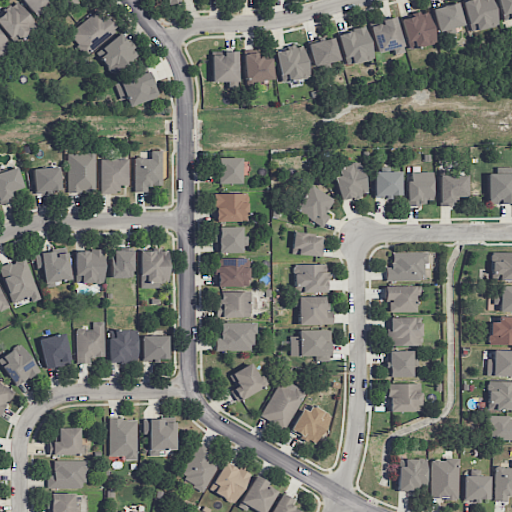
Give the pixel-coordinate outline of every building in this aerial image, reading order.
[(22,0),(33,15),(54,0),(70,0),(71,1),(72,0),(22,0)] [(496,25),(490,0),(461,0),(469,31),(496,25)] [(511,0),(497,0),(502,20),(511,18),(511,0)] [(0,27),(13,43),(35,25),(15,1),(0,12),(0,27)] [(462,25),(456,2),(431,9),(437,32),(462,25)] [(116,28),(97,7),(67,35),(87,56),(116,28)] [(428,11),(400,17),(406,49),(434,44),(428,11)] [(392,49),(393,54),(402,52),(394,16),(381,19),(381,21),(369,24),(375,52),(392,49)] [(345,65),(372,58),(364,26),(337,33),(345,65)] [(112,75),(138,54),(120,32),(94,53),(112,75)] [(0,55),(11,47),(0,33),(0,55)] [(338,60),(332,37),(307,44),(313,66),(338,60)] [(308,77),(302,45),(274,50),(280,83),(308,77)] [(237,51),(223,51),(223,54),(211,54),(211,81),(236,82),(237,51)] [(272,80),(271,58),(257,58),(256,53),(243,53),(244,81),(272,80)] [(113,84),(119,100),(125,98),(128,106),(157,95),(148,71),(113,84)] [(94,147),(84,147),(84,153),(66,153),(66,192),(95,191),(94,147)] [(160,150),(149,151),(149,157),(133,157),(134,192),(147,192),(147,185),(161,185),(160,150)] [(239,157),(215,158),(215,184),(240,183),(239,157)] [(127,158),(99,159),(100,194),(118,193),(118,185),(127,185),(127,158)] [(366,194),(359,162),(333,168),(340,200),(366,194)] [(9,191),(22,187),(16,167),(0,171),(0,203),(12,200),(9,191)] [(58,167),(33,168),(34,192),(59,191),(58,167)] [(399,196),(399,172),(373,171),(373,196),(399,196)] [(406,206),(423,206),(423,200),(431,200),(431,171),(406,172),(406,206)] [(511,172),(486,173),(487,204),(511,203),(511,172)] [(465,175),(438,175),(439,206),(452,205),(452,197),(466,196),(465,175)] [(329,215),(325,213),(332,198),(306,185),(294,212),(323,226),(329,215)] [(246,221),(246,193),(214,193),(213,221),(246,221)] [(241,227),(216,226),(216,252),(241,252),(241,246),(247,246),(247,236),(241,236),(241,227)] [(320,234),(292,232),(291,255),(319,256),(320,234)] [(102,283),(102,250),(74,250),(74,282),(102,283)] [(132,277),(132,250),(110,250),(111,278),(132,277)] [(167,280),(167,250),(139,250),(139,288),(159,288),(159,280),(167,280)] [(34,253),(36,268),(42,267),(44,287),(54,286),(54,281),(70,280),(67,253),(53,254),(53,251),(34,253)] [(385,280),(423,279),(423,251),(391,252),(391,266),(385,266),(385,280)] [(511,251),(490,252),(490,274),(498,274),(498,280),(511,280),(511,251)] [(0,273),(11,304),(29,297),(31,302),(39,299),(24,257),(0,265),(0,273)] [(247,286),(248,258),(217,257),(215,285),(247,286)] [(326,291),(326,264),(293,264),(294,292),(326,291)] [(419,285),(384,286),(385,312),(414,312),(414,296),(420,295),(419,285)] [(511,311),(511,285),(498,285),(498,298),(497,297),(497,311),(511,311)] [(249,291),(220,291),(221,300),(216,300),(216,316),(250,315),(249,291)] [(324,296),(297,296),(297,325),(331,324),(331,311),(324,312),(324,296)] [(511,316),(496,316),(495,322),(488,322),(487,344),(511,344),(511,316)] [(412,317),(386,317),(387,346),(420,345),(420,322),(412,322),(412,317)] [(103,321),(91,322),(91,329),(75,329),(76,363),(90,363),(90,357),(104,356),(103,321)] [(220,323),(220,338),(215,338),(215,351),(254,350),(253,322),(220,323)] [(315,357),(315,361),(328,361),(329,330),(298,329),(297,336),(290,336),(289,356),(315,357)] [(136,330),(113,330),(113,337),(108,337),(108,363),(136,363),(136,330)] [(39,338),(44,369),(70,364),(64,333),(39,338)] [(141,336),(142,360),(167,360),(167,335),(141,336)] [(38,373),(22,343),(0,355),(0,358),(14,386),(38,373)] [(511,349),(491,350),(491,359),(485,359),(485,376),(511,376),(511,349)] [(414,350),(387,351),(387,377),(411,376),(411,367),(415,367),(414,350)] [(229,374),(235,387),(230,390),(236,401),(262,387),(249,363),(229,374)] [(283,430),(305,393),(281,378),(259,415),(283,430)] [(511,381),(487,381),(486,410),(511,409),(511,381)] [(0,412),(13,391),(0,382),(0,412)] [(387,412),(420,412),(420,383),(387,383),(387,412)] [(316,444),(329,414),(305,403),(291,433),(316,444)] [(511,439),(511,419),(510,419),(510,415),(486,415),(486,439),(511,439)] [(136,419),(108,419),(108,455),(125,456),(124,459),(135,460),(136,419)] [(148,434),(148,450),(174,450),(175,422),(162,421),(162,419),(142,419),(142,434),(148,434)] [(80,454),(80,427),(57,428),(57,441),(47,441),(48,455),(80,454)] [(205,490),(219,460),(208,455),(211,448),(197,441),(180,478),(205,490)] [(425,459),(403,458),(403,466),(397,466),(396,489),(424,490),(425,459)] [(458,459),(431,458),(429,498),(456,499),(458,459)] [(511,495),(511,459),(511,460),(510,467),(493,467),(493,501),(506,501),(506,495),(511,495)] [(88,460),(52,460),(53,475),(46,475),(46,487),(83,487),(83,471),(88,471),(88,460)] [(209,490),(234,503),(249,474),(224,461),(209,490)] [(488,476),(462,475),(462,501),(479,501),(479,499),(488,499),(488,476)] [(247,511),(248,508),(257,511),(264,511),(276,488),(252,477),(238,507),(247,511)] [(47,494),(47,511),(76,511),(76,493),(47,494)] [(271,511),(301,511),(302,511),(290,506),(293,499),(280,493),(271,511)]
